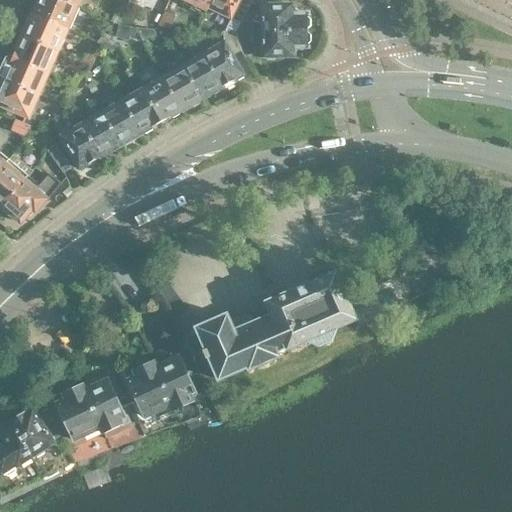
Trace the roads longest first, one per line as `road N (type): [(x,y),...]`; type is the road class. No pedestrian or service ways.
road 1 (primary): [(391,83),(234,126),(98,208),(47,263)]
road 2 (primary): [(47,263),(240,174),(300,156),(408,147)]
road 3 (primary): [(511,90),(391,83)]
